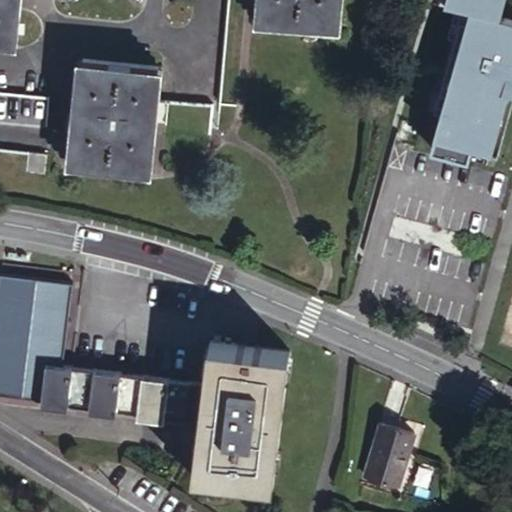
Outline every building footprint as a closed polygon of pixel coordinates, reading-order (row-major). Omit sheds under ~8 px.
[(0,0),(0,40),(20,42),(23,0),(0,0)] [(229,0),(221,101),(246,104),(253,8),(253,0),(229,0)] [(260,0),(259,27),(346,33),(348,0),(260,0)] [(511,0),(452,0),(451,3),(510,16),(511,5),(511,0)] [(511,19),(466,9),(437,146),(498,159),(511,95),(511,19)] [(154,119),(156,92),(158,56),(75,51),(68,160),(151,165),(154,119)] [(0,88),(0,117),(48,120),(50,92),(0,88)] [(214,95),(156,92),(154,119),(213,122),(214,95)] [(0,142),(0,171),(24,173),(25,163),(40,163),(40,145),(0,142)] [(44,360),(63,363),(75,278),(0,269),(0,393),(40,398),(44,360)] [(217,344),(213,380),(207,430),(202,484),(281,493),(296,353),(217,344)] [(207,430),(213,380),(63,363),(44,360),(40,398),(39,409),(207,430)] [(385,418),(369,472),(404,482),(420,429),(385,418)]
